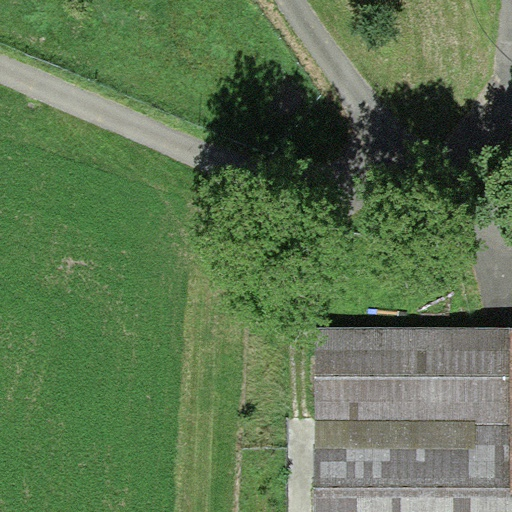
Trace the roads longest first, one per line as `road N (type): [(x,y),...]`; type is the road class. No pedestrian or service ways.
road 1 (track): [(0,77),(282,185),(413,202),(511,264)]
road 2 (unclassified): [(413,202),(283,0)]
road 3 (track): [(413,202),(495,128),(511,46)]
